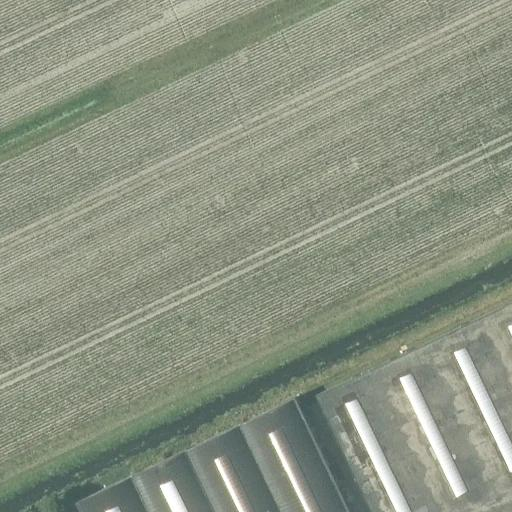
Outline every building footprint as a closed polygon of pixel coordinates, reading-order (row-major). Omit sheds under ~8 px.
[(511,511),(511,302),(316,396),(371,511),(511,511)] [(242,424),(284,511),(352,511),(297,397),(242,424)] [(216,511),(284,511),(242,424),(187,450),(216,511)] [(149,511),(216,511),(187,450),(132,476),(149,511)] [(149,511),(132,476),(77,502),(81,511),(149,511)]
